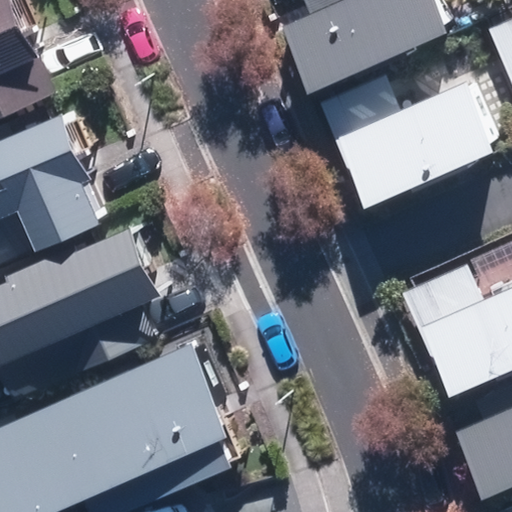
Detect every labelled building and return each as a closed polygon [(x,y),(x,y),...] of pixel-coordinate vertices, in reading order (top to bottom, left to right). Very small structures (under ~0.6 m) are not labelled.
[(0,0),(0,121),(66,92),(25,0),(0,0)] [(289,25),(321,95),(467,29),(454,0),(309,0),(316,13),(289,25)] [(511,19),(490,29),(511,82),(511,19)] [(397,74),(324,104),(349,166),(359,162),(377,207),(507,153),(476,79),(410,107),(397,74)] [(45,251),(113,221),(96,181),(104,177),(76,112),(0,145),(7,161),(0,164),(0,223),(28,211),(45,251)] [(154,343),(139,309),(173,294),(141,223),(0,286),(0,371),(70,340),(85,374),(154,343)] [(511,283),(486,293),(474,262),(408,288),(434,357),(444,353),(460,395),(511,373),(511,283)] [(0,511),(63,511),(150,474),(162,501),(240,466),(230,442),(240,438),(197,340),(0,427),(0,511)] [(511,489),(511,409),(463,430),(493,498),(511,489)]
